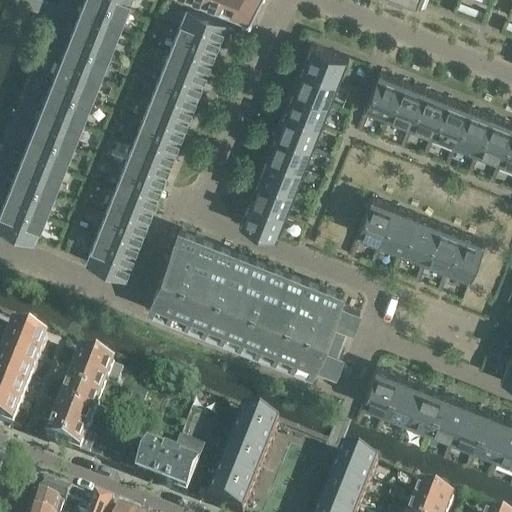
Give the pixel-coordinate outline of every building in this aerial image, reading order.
[(84,0),(5,199),(0,212),(0,223),(36,238),(130,0),(84,0)] [(203,11),(213,15),(214,11),(217,5),(248,18),(247,19),(251,20),(253,16),(252,16),(257,0),(203,0),(206,1),(204,7),(203,11)] [(213,15),(203,11),(188,5),(87,258),(127,274),(228,21),(213,15)] [(311,42),(301,65),(339,80),(348,57),(311,42)] [(301,65),(293,87),(330,102),(339,80),(301,65)] [(403,79),(379,69),(364,106),(388,116),(403,79)] [(425,88),(403,79),(388,116),(410,125),(425,88)] [(293,87),(284,110),(321,125),(330,102),(293,87)] [(447,96),(425,88),(410,125),(432,134),(447,96)] [(469,105),(447,96),(432,134),(455,143),(469,105)] [(492,114),(469,105),(455,143),(477,151),(492,114)] [(284,110),(275,132),(312,147),(321,125),(284,110)] [(511,128),(511,122),(492,114),(477,151),(499,160),(511,128)] [(511,128),(499,160),(511,165),(511,128)] [(275,132),(266,154),(303,169),(312,147),(275,132)] [(266,154),(257,177),(294,191),(303,169),(266,154)] [(257,177),(248,199),(285,214),(294,191),(257,177)] [(372,195),(357,233),(380,242),(395,204),(372,195)] [(239,222),(276,237),(285,214),(248,199),(239,222)] [(417,213),(395,204),(380,242),(402,251),(417,213)] [(439,222),(417,213),(402,251),(425,259),(439,222)] [(462,231),(439,222),(425,259),(447,268),(462,231)] [(180,228),(149,307),(313,372),(316,363),(336,371),(344,352),(337,350),(347,324),(353,327),(354,326),(361,309),(341,301),(344,293),(180,228)] [(485,240),(462,231),(447,268),(470,278),(485,240)] [(14,326),(7,344),(41,358),(48,338),(13,324),(13,325),(14,326)] [(7,344),(0,361),(34,375),(41,358),(7,344)] [(81,352),(74,371),(108,385),(115,365),(81,352)] [(511,355),(510,355),(500,378),(511,382),(511,355)] [(0,361),(0,380),(27,392),(34,375),(0,361)] [(362,403),(385,412),(400,375),(376,366),(362,403)] [(74,371),(67,388),(101,401),(108,385),(74,371)] [(422,384),(400,375),(385,412),(407,421),(422,384)] [(0,380),(0,400),(20,409),(27,392),(0,380)] [(444,393),(422,384),(407,421),(427,429),(429,430),(444,393)] [(145,399),(148,391),(137,387),(134,395),(145,399)] [(67,388),(60,405),(94,418),(101,401),(67,388)] [(204,392),(199,391),(193,407),(216,415),(223,400),(204,392)] [(467,402),(444,393),(429,430),(431,431),(450,438),(452,439),(467,402)] [(142,408),(145,399),(134,395),(131,403),(142,408)] [(0,400),(0,420),(13,426),(20,409),(0,400)] [(489,411),(467,402),(452,439),(453,440),(472,447),(474,448),(489,411)] [(60,405),(54,422),(88,435),(94,418),(60,405)] [(243,411),(237,426),(273,441),(279,426),(243,411)] [(476,448),(496,457),(511,419),(489,411),(474,448),(476,448)] [(511,419),(496,457),(511,462),(511,419)] [(132,433),(135,425),(124,420),(121,428),(132,433)] [(54,422),(47,438),(81,452),(88,435),(54,422)] [(237,426),(231,442),(267,456),(273,441),(237,426)] [(424,449),(431,431),(429,430),(427,429),(420,447),(424,449)] [(138,473),(138,474),(162,484),(174,453),(150,444),(148,448),(145,447),(149,435),(141,431),(126,468),(138,473)] [(219,440),(210,436),(206,448),(215,451),(219,440)] [(125,450),(128,442),(117,437),(113,446),(125,450)] [(174,453),(162,484),(187,494),(205,448),(180,438),(174,453)] [(446,458),(453,440),(452,439),(450,438),(442,456),(446,458)] [(231,442),(225,457),(261,471),(267,456),(231,442)] [(121,458),(125,450),(113,446),(110,454),(121,458)] [(469,467),(476,448),(474,448),(472,447),(465,465),(469,467)] [(342,451),(336,466),(372,480),(378,465),(342,451)] [(225,457),(219,472),(255,486),(261,471),(225,457)] [(336,466),(330,481),(366,495),(372,480),(336,466)] [(219,472),(213,487),(249,502),(255,486),(219,472)] [(39,483),(35,497),(64,509),(66,510),(69,501),(82,506),(79,511),(91,511),(96,502),(44,480),(39,482),(39,483)] [(330,481),(324,496),(360,510),(366,495),(330,481)] [(420,486),(412,506),(426,511),(450,511),(456,500),(420,486)] [(213,487),(207,502),(230,511),(244,511),(249,502),(213,487)] [(405,493),(394,489),(390,497),(401,501),(405,493)] [(324,496),(318,511),(319,511),(358,511),(360,510),(324,496)] [(35,497),(30,511),(63,511),(64,509),(35,497)] [(97,500),(96,502),(91,511),(113,511),(115,508),(97,500)]
